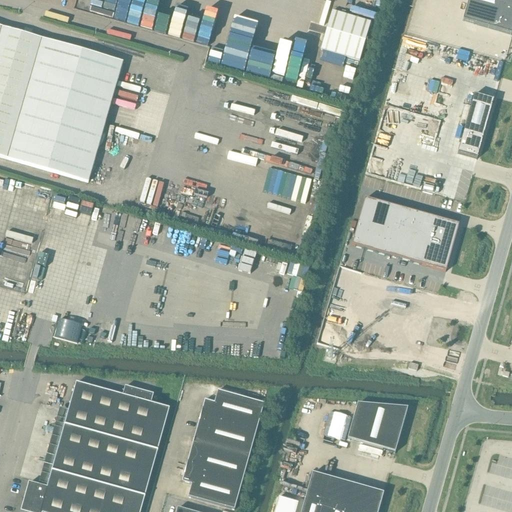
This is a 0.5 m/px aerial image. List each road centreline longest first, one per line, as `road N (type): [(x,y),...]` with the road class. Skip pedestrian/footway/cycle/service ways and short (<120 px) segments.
road 1 (unclassified): [(511,214),(455,415)]
road 2 (residential): [(154,511),(188,390)]
